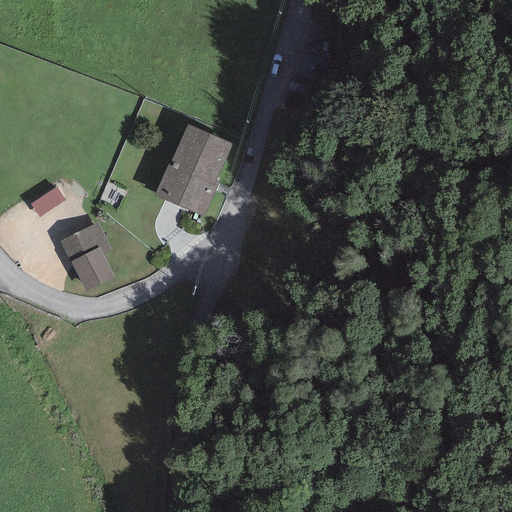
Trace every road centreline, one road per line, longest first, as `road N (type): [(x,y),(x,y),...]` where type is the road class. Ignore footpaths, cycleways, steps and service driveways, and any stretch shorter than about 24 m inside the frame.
road 1 (residential): [(221,246),(183,382),(172,511)]
road 2 (residential): [(221,246),(299,0)]
road 3 (residential): [(0,265),(31,291),(91,307),(164,280),(221,246)]
